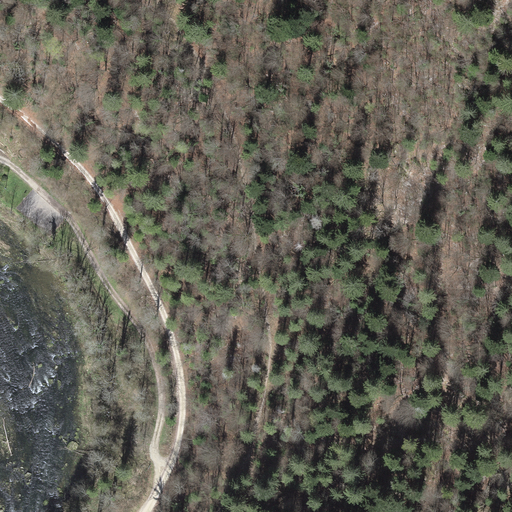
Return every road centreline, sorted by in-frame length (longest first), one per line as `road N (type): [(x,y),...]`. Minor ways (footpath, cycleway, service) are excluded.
road 1 (track): [(145,511),(178,433),(180,377),(167,314),(93,180),(0,99)]
road 2 (track): [(164,472),(155,450),(160,396),(133,321),(69,218),(0,160)]
